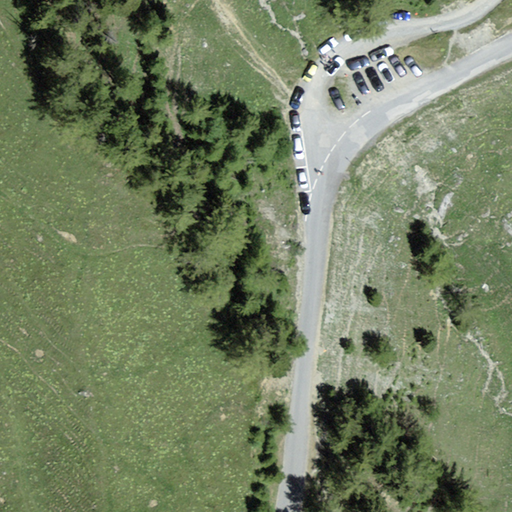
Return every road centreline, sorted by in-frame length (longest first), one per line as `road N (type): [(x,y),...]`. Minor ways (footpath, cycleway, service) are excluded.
road 1 (unclassified): [(320,194),(304,406),(285,511)]
road 2 (unclassified): [(320,194),(333,151),(359,126),(511,46)]
road 3 (track): [(486,0),(351,39),(316,61)]
road 4 (track): [(320,194),(290,105),(316,61)]
